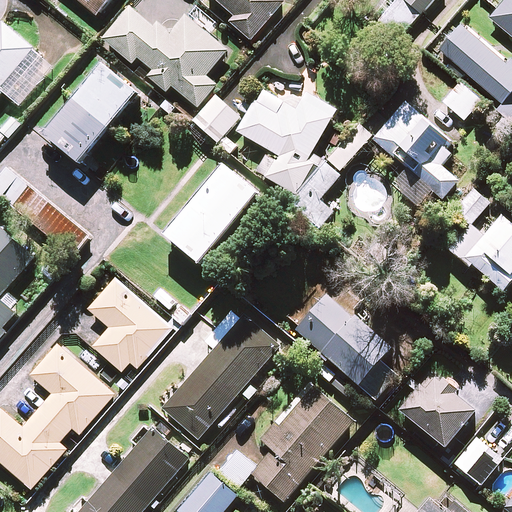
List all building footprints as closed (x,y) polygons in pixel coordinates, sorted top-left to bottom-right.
[(114,0),(78,0),(99,18),(114,0)] [(217,0),(238,18),(232,24),(253,43),(288,4),(283,0),(217,0)] [(400,0),(381,24),(402,42),(437,0),(400,0)] [(511,0),(494,21),(511,36),(511,0)] [(170,40),(133,10),(107,42),(136,65),(141,59),(157,73),(152,79),(170,94),(175,88),(201,109),(219,87),(209,78),(230,53),(188,19),(170,40)] [(56,68),(7,25),(0,32),(0,101),(6,94),(22,107),(56,68)] [(508,65),(465,28),(444,53),(505,107),(511,98),(511,64),(509,63),(508,65)] [(142,99),(107,69),(51,136),(86,166),(142,99)] [(484,103),(463,85),(447,104),(467,122),(484,103)] [(340,113),(293,86),(281,106),(264,96),(242,134),(282,157),(270,179),(299,196),(321,159),(315,156),(340,113)] [(243,119),(219,98),(197,122),(221,144),(243,119)] [(452,143),(410,105),(377,141),(410,171),(396,186),(422,208),(436,192),(446,201),(462,183),(444,168),(455,155),(447,149),(452,143)] [(376,138),(365,128),(333,163),(344,173),(376,138)] [(339,214),(323,201),(343,177),(328,164),(316,178),(294,205),(325,231),(339,214)] [(91,238),(10,169),(0,181),(0,195),(74,259),(91,238)] [(263,197),(229,169),(172,237),(206,266),(263,197)] [(492,206),(476,192),(459,211),(475,225),(492,206)] [(511,284),(511,221),(506,216),(487,241),(471,228),(454,249),(507,291),(511,284)] [(39,260),(2,227),(0,229),(0,344),(9,334),(6,331),(19,316),(2,301),(39,260)] [(363,304),(330,275),(289,321),(364,388),(397,351),(354,313),(363,304)] [(176,331),(120,281),(93,311),(114,330),(98,349),(126,373),(134,364),(141,371),(176,331)] [(282,350),(238,311),(209,343),(219,352),(167,410),(202,441),(282,350)] [(119,398),(62,347),(36,377),(57,396),(27,430),(6,411),(0,418),(0,459),(36,491),(71,452),(63,445),(76,429),(85,437),(119,398)] [(463,393),(436,371),(404,411),(442,442),(435,451),(445,459),(482,413),(461,396),(463,393)] [(357,424),(315,387),(266,442),(276,451),(255,474),(288,503),(357,424)] [(146,511),(191,461),(155,430),(85,511),(146,511)] [(492,452),(472,477),(485,487),(505,462),(492,452)] [(229,511),(242,498),(216,475),(184,511),(229,511)] [(467,511),(442,491),(423,511),(467,511)]
